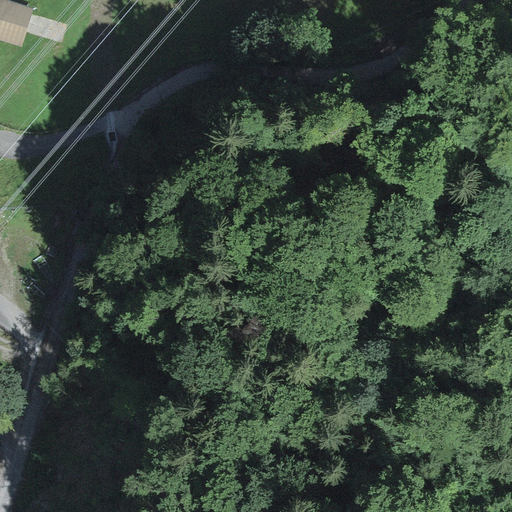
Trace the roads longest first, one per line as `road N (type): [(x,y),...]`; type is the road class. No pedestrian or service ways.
road 1 (track): [(0,143),(46,145),(78,134),(212,66),(358,74),(398,61),(465,0)]
road 2 (track): [(142,103),(73,270),(0,503)]
